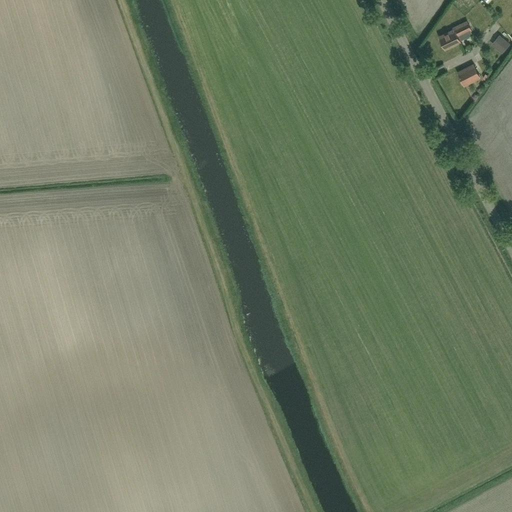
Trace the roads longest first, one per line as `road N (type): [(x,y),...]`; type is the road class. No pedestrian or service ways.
road 1 (track): [(123,0),(246,355),(315,511)]
road 2 (unclassified): [(511,248),(380,0)]
